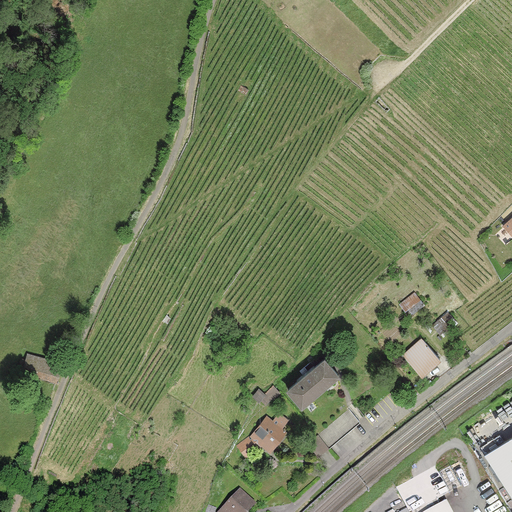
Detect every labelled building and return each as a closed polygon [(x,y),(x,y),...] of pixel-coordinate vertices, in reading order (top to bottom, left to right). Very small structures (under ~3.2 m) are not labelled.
[(419,300),(414,293),(400,304),(406,311),(419,300)] [(455,321),(448,313),(434,325),(440,333),(455,321)] [(423,339),(404,356),(421,376),(440,359),(423,339)] [(61,364),(28,355),(27,360),(22,359),(19,370),(56,381),(61,364)] [(297,381),(288,389),(302,405),(303,405),(301,403),(309,397),(310,398),(329,381),(329,380),(336,374),(337,375),(338,374),(324,358),(315,366),(314,365),(297,380),(297,381)] [(279,392),(273,386),(260,399),(265,404),(271,397),(273,399),(279,392)] [(264,394),(260,390),(254,396),(258,401),(264,394)] [(328,447),(359,421),(349,409),(318,435),(328,447)] [(251,436),(270,450),(284,432),(281,429),(287,421),(279,414),(272,422),(266,417),(251,436)] [(511,435),(485,454),(511,495),(511,435)] [(450,492),(435,466),(396,487),(407,508),(409,511),(452,511),(446,502),(440,505),(437,499),(450,492)] [(240,492),(219,511),(246,511),(254,505),(240,492)]
